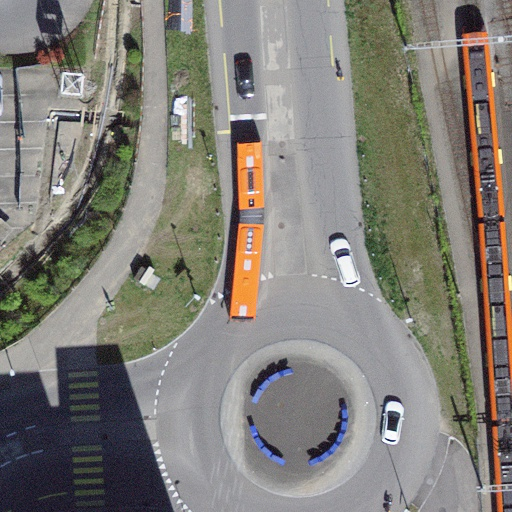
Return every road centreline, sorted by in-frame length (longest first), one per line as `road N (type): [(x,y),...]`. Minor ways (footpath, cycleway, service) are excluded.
road 1 (primary): [(348,324),(321,152),(270,13)]
road 2 (primary): [(270,13),(248,154),(242,324)]
road 3 (primary): [(355,511),(398,458),(404,407),(386,359),(348,324)]
road 4 (primary): [(0,485),(43,474),(141,469),(201,476)]
road 5 (primary): [(193,381),(32,400),(0,415)]
